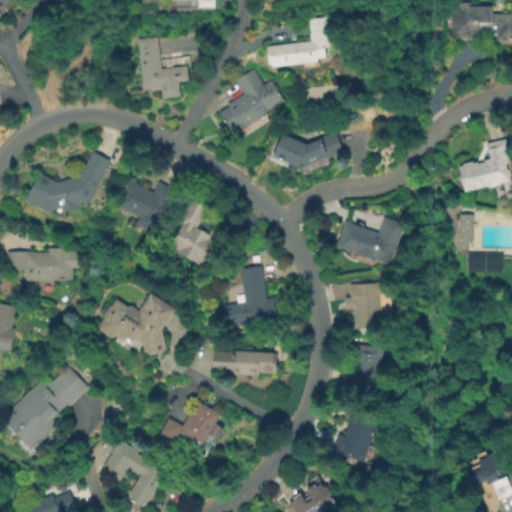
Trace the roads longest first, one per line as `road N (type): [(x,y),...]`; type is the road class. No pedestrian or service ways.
road 1 (residential): [(176,148),(244,185),(279,222),(305,268),(318,316),(316,374),(298,428),(269,468),(212,511)]
road 2 (residential): [(279,222),(320,193),(397,175),(454,112),(511,95)]
road 3 (residential): [(176,148),(126,121),(80,112),(29,129),(0,164)]
